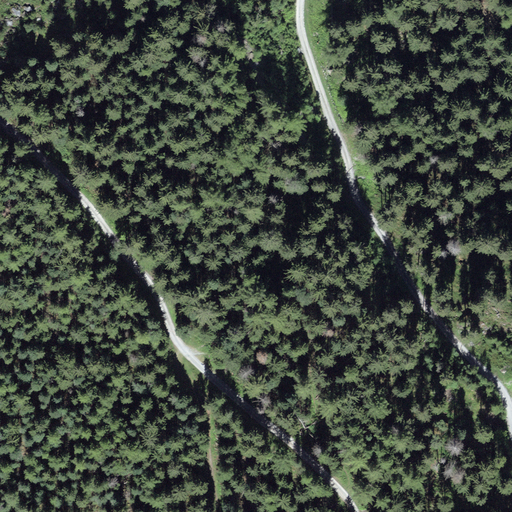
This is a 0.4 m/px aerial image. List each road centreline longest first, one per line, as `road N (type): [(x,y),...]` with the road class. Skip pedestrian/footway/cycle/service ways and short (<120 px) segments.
road 1 (track): [(0,124),(92,216),(160,312),(177,351),(346,493),(355,511)]
road 2 (track): [(511,426),(496,381),(419,298),(354,194),(303,33),(301,0)]
road 3 (track): [(218,511),(205,489),(202,417),(170,362),(177,351)]
